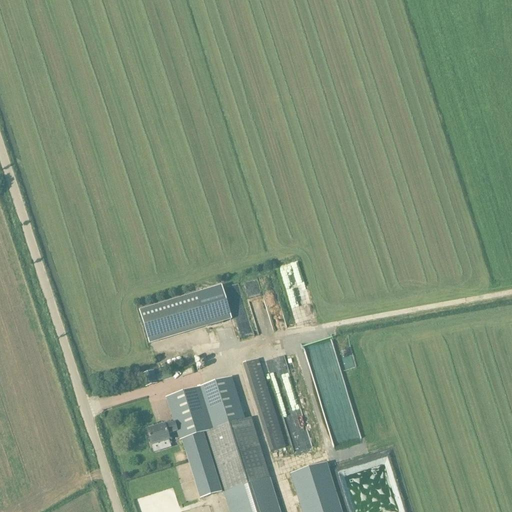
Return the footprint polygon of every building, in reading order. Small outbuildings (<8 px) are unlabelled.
[(221,288),(197,295),(206,326),(230,319),(221,288)] [(337,353),(309,360),(330,448),(359,442),(337,353)] [(266,453),(284,448),(258,359),(239,364),(251,407),(248,408),(254,430),(260,429),(266,453)] [(279,511),(269,479),(250,419),(244,421),(231,378),(166,399),(174,424),(165,427),(164,426),(146,432),(151,447),(169,441),(167,436),(177,433),(179,441),(182,440),(201,498),(221,492),(203,433),(206,432),(230,511),(279,511)] [(283,419),(272,389),(267,391),(278,421),(283,419)] [(293,433),(288,435),(294,455),(311,451),(303,423),(291,426),(293,433)] [(340,511),(325,465),(291,476),(302,511),(340,511)]
